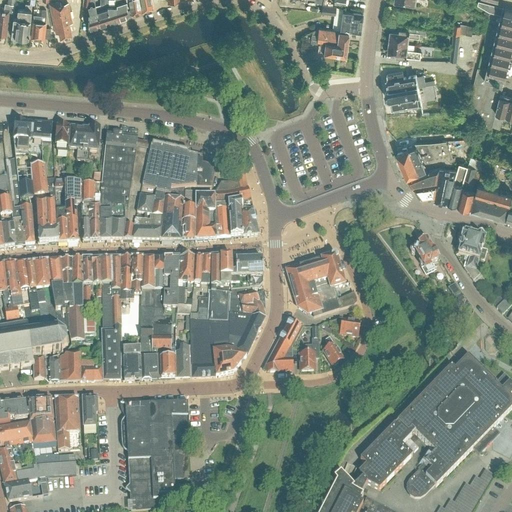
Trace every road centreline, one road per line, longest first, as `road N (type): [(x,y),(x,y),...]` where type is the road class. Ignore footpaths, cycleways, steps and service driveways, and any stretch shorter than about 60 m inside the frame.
road 1 (secondary): [(277,219),(255,153),(240,136),(151,114),(0,101)]
road 2 (residential): [(247,378),(226,388),(0,398)]
road 3 (residential): [(210,0),(54,54),(0,51)]
road 4 (residential): [(247,378),(269,386),(338,376),(362,350),(365,307)]
road 5 (residential): [(443,213),(439,249),(511,333)]
road 6 (residential): [(323,94),(272,19),(240,0)]
